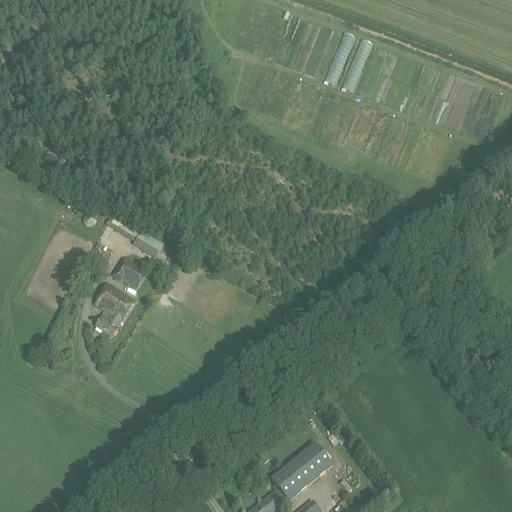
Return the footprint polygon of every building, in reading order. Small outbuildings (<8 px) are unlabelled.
[(99,244),(95,250),(100,253),(103,247),(99,244)] [(88,259),(99,267),(105,258),(94,250),(88,259)] [(123,279),(138,288),(148,272),(125,258),(111,278),(120,284),(123,279)] [(86,271),(95,277),(100,270),(92,265),(91,267),(89,266),(86,271)] [(108,340),(110,338),(112,339),(118,330),(122,323),(135,303),(107,285),(95,305),(105,312),(94,328),(103,334),(102,336),(102,337),(108,340)] [(251,511),(278,511),(283,508),(282,507),(332,466),(315,445),(271,481),(279,490),(273,495),(251,511)] [(337,506),(342,511),(353,511),(354,511),(344,500),(337,506)] [(298,511),(320,511),(312,501),(298,511)]
